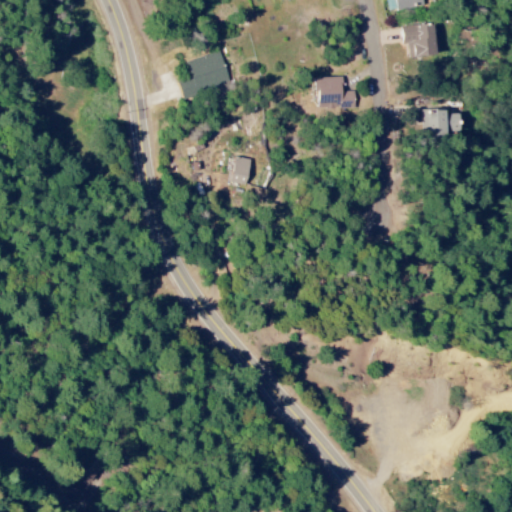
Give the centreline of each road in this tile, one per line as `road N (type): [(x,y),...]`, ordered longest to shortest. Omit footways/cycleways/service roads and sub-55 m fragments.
road 1 (tertiary): [(383,511),(222,320),(179,251),(116,0)]
road 2 (residential): [(396,232),(390,82),(376,0)]
